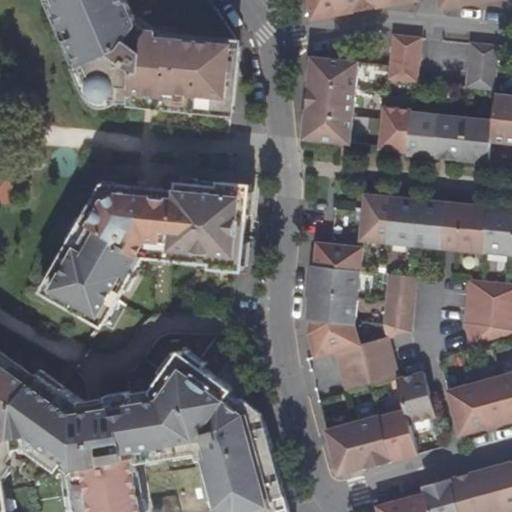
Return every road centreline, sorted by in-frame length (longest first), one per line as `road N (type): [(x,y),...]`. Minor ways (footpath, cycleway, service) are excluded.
road 1 (residential): [(272,47),(289,185),(280,319),(289,384),(317,482),(337,501)]
road 2 (residential): [(272,47),(390,19),(511,35)]
road 3 (residential): [(511,449),(337,501)]
